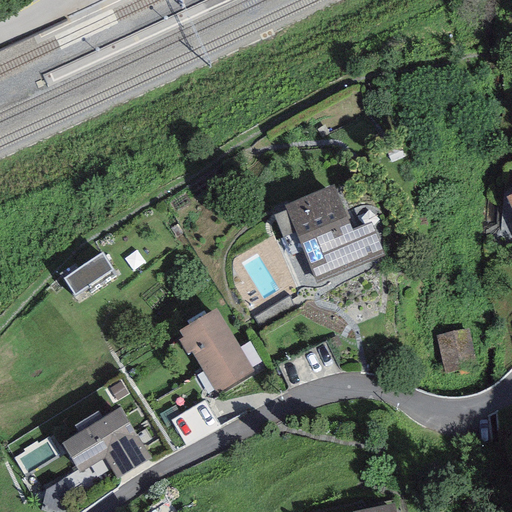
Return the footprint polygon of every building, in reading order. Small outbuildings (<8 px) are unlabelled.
[(348,180),(279,207),(311,289),(380,263),(348,180)] [(101,251),(63,274),(76,295),(88,288),(91,291),(116,276),(101,251)] [(215,308),(183,327),(218,387),(250,368),(215,308)] [(440,334),(448,372),(475,366),(468,329),(440,334)] [(160,406),(175,425),(207,399),(191,380),(160,406)] [(113,413),(56,446),(86,495),(142,462),(113,413)] [(64,470),(45,432),(15,447),(33,484),(64,470)] [(393,511),(392,502),(343,511),(393,511)]
